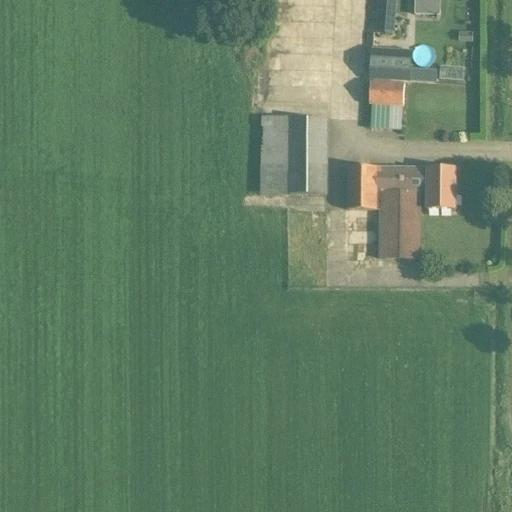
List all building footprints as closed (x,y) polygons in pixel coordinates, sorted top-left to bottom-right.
[(365,31),(395,32),(396,0),(377,0),(378,6),(366,5),(365,31)] [(414,0),(414,16),(440,16),(440,0),(441,0),(414,0)] [(382,41),(373,41),(370,84),(404,86),(404,82),(435,84),(436,73),(401,71),(401,47),(382,46),(382,41)] [(404,86),(370,84),(369,106),(403,108),(404,86)] [(289,123),(288,197),(325,198),(326,123),(289,123)] [(421,194),(426,194),(426,211),(455,211),(456,170),(348,168),(348,211),(380,211),(379,260),(420,261),(421,194)]
